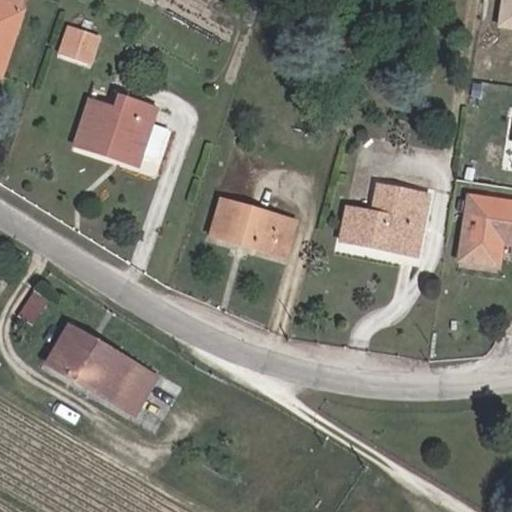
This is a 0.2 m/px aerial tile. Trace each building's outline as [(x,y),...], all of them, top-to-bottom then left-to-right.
[(0,0),(0,49),(18,0),(0,0)] [(95,32),(69,22),(59,50),(86,60),(95,32)] [(136,159),(139,152),(155,158),(166,131),(148,124),(154,109),(126,98),(120,113),(90,101),(72,146),(105,159),(110,148),(136,159)] [(131,170),(136,159),(110,148),(105,159),(131,170)] [(402,217),(405,191),(362,186),(359,212),(352,212),(348,246),(406,254),(411,218),(402,217)] [(414,193),(405,191),(402,217),(411,218),(414,193)] [(511,203),(466,195),(456,252),(493,257),(496,241),(511,243),(511,203)] [(294,223),(218,201),(208,239),(284,261),(294,223)] [(43,300),(27,291),(14,320),(30,328),(43,300)] [(83,337),(64,326),(45,364),(131,414),(152,375),(93,344),(90,351),(79,346),(83,337)]
